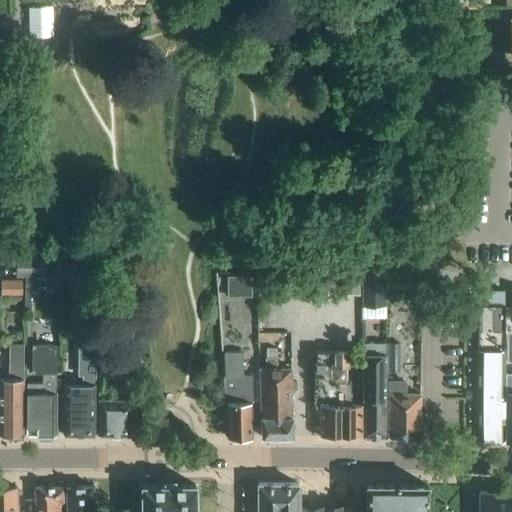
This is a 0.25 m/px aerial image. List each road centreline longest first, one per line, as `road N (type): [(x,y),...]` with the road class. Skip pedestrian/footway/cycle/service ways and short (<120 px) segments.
road 1 (residential): [(434,462),(423,0)]
road 2 (secondary): [(184,459),(434,462)]
road 3 (secondary): [(184,459),(0,463)]
